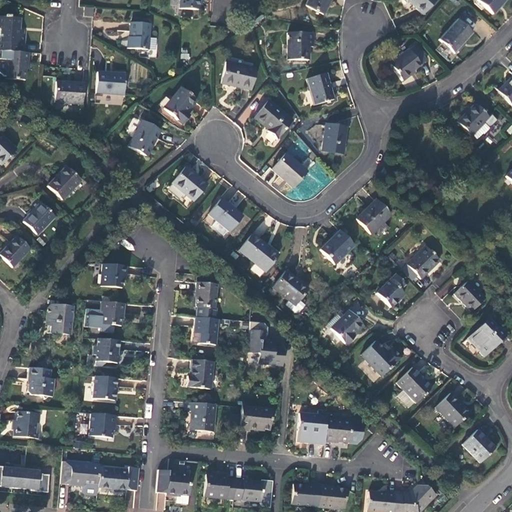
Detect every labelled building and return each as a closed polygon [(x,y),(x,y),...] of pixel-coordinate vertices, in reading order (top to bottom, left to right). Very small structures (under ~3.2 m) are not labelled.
[(199,10),(199,0),(179,0),(179,9),(199,10)] [(322,14),(329,0),(307,0),(304,7),(322,14)] [(436,0),(406,0),(423,15),(436,0)] [(492,15),(506,0),(476,0),(492,15)] [(84,17),(93,18),(93,9),(84,8),(84,17)] [(0,50),(5,51),(19,53),(20,44),(23,44),(24,31),(20,30),(20,19),(0,17),(0,50)] [(472,34),(456,20),(439,40),(454,54),(472,34)] [(148,50),(149,25),(130,23),(129,49),(148,50)] [(313,34),(286,33),(287,60),(308,60),(308,47),(313,47),(313,34)] [(426,61),(414,45),(388,64),(402,81),(414,73),(412,71),(426,61)] [(28,62),(29,53),(19,53),(5,51),(5,60),(7,60),(6,79),(25,81),(26,62),(28,62)] [(255,69),(226,63),(221,84),(250,91),(255,69)] [(125,75),(97,73),(96,93),(124,95),(125,75)] [(333,100),(326,74),(307,79),(315,106),(333,100)] [(511,77),(498,92),(511,106),(511,77)] [(81,105),(83,84),(55,82),(54,103),(81,105)] [(163,109),(182,125),(189,116),(186,114),(196,101),(180,88),(163,109)] [(293,121),(268,101),(255,117),(270,130),(268,133),(277,140),(293,121)] [(474,105),(456,122),(470,137),(472,136),(476,140),(482,133),(483,135),(492,126),(487,120),(489,119),(474,105)] [(146,157),(160,132),(141,122),(127,147),(146,157)] [(342,155),(346,128),(325,124),(320,151),(342,155)] [(16,150),(0,134),(0,163),(2,165),(16,150)] [(306,172),(285,154),(271,169),(292,188),(306,172)] [(61,200),(81,180),(66,166),(47,186),(61,200)] [(207,185),(185,167),(166,190),(176,199),(179,196),(181,197),(183,194),(192,202),(207,185)] [(242,217),(220,199),(207,215),(214,222),(211,227),(222,237),(227,232),(229,233),(242,217)] [(376,200),(355,220),(370,236),(374,232),(379,237),(388,229),(384,223),(391,216),(376,200)] [(36,234),(54,216),(40,203),(23,222),(36,234)] [(334,266),(354,247),(339,231),(319,250),(334,266)] [(278,256),(252,234),(238,252),(265,273),(278,256)] [(0,256),(11,268),(29,249),(16,236),(0,253),(0,256)] [(407,265),(416,275),(420,279),(439,261),(425,247),(407,265)] [(125,280),(126,267),(101,264),(99,287),(121,289),(122,280),(125,280)] [(400,271),(410,281),(416,275),(407,265),(400,271)] [(308,289),(285,272),(272,289),(288,302),(295,307),(299,301),(308,289)] [(389,308),(403,295),(399,291),(404,286),(394,275),(375,293),(389,308)] [(485,299),(467,281),(453,296),(470,313),(485,299)] [(216,285),(195,283),(194,293),(196,293),(195,307),(196,307),(195,318),(215,320),(216,308),(214,308),(216,285)] [(295,307),(288,302),(285,306),(295,314),(299,314),(305,306),(299,301),(295,307)] [(120,326),(123,304),(100,302),(99,312),(102,312),(101,325),(120,326)] [(70,335),(72,306),(49,304),(48,310),(46,312),(45,326),(50,326),(47,333),(70,335)] [(362,326),(347,311),(342,316),(338,312),(326,325),(346,345),(354,338),(353,336),(362,326)] [(198,334),(197,344),(215,346),(218,320),(215,320),(195,318),(194,318),(193,327),(196,327),(195,334),(198,334)] [(505,336),(488,318),(467,339),(480,353),(480,354),(484,358),(500,343),(501,344),(506,340),(504,338),(505,336)] [(266,332),(247,330),(246,352),(254,353),(256,356),(256,364),(281,366),(282,350),(280,347),(273,347),(273,342),(265,342),(266,332)] [(117,354),(118,341),(96,339),(96,347),(92,347),(92,355),(95,355),(94,365),(101,366),(106,362),(116,364),(118,361),(119,356),(117,354)] [(381,378),(401,359),(391,348),(386,352),(375,341),(360,356),(381,378)] [(212,362),(190,360),(189,377),(186,377),(186,388),(210,390),(212,362)] [(49,370),(27,368),(26,379),(27,380),(25,392),(27,395),(39,396),(47,399),(52,391),(52,384),(53,380),(48,379),(49,370)] [(420,378),(411,369),(395,384),(401,391),(396,397),(408,409),(413,404),(415,405),(430,391),(423,383),(422,377),(420,378)] [(113,401),(115,378),(94,376),(92,399),(113,401)] [(250,392),(250,385),(243,384),(242,391),(250,392)] [(468,414),(450,395),(434,409),(453,428),(468,414)] [(215,405),(186,402),(186,411),(190,412),(189,422),(194,422),(193,431),(212,433),(215,405)] [(240,406),(239,430),(248,431),(248,428),(270,430),(271,409),(240,406)] [(325,419),(325,411),(317,410),(317,415),(298,413),(297,434),(315,436),(315,438),(323,438),(325,419)] [(38,413),(16,411),(15,421),(13,421),(12,437),(37,439),(37,433),(34,433),(35,424),(38,423),(38,413)] [(114,426),(115,416),(89,414),(88,436),(110,438),(112,426),(114,426)] [(350,421),(325,419),(323,438),(323,442),(330,442),(330,441),(349,443),(350,421)] [(494,449),(477,431),(461,446),(479,464),(494,449)] [(97,487),(99,467),(99,465),(62,461),(60,484),(82,486),(97,487)] [(39,471),(0,466),(0,485),(29,488),(29,491),(47,492),(48,475),(38,475),(39,471)] [(139,468),(136,468),(127,467),(127,470),(99,467),(97,487),(116,489),(116,492),(126,493),(127,490),(134,490),(137,491),(139,468)] [(167,471),(158,470),(155,493),(158,494),(176,495),(188,496),(189,484),(187,484),(187,474),(170,472),(167,471)] [(232,500),(234,480),(227,479),(227,476),(205,474),(203,497),(232,500)] [(269,508),(272,481),(260,480),(260,482),(234,480),(232,500),(259,503),(263,507),(269,508)] [(317,507),(319,485),(311,484),(311,486),(291,485),(290,505),(317,507)] [(327,486),(319,485),(317,507),(339,509),(339,508),(344,509),(345,490),(327,488),(327,486)] [(408,494),(393,492),(391,511),(419,511),(435,494),(426,485),(415,485),(408,494)] [(97,487),(82,486),(81,491),(84,494),(96,495),(97,487)] [(368,511),(391,511),(393,492),(383,491),(383,493),(367,492),(366,511),(368,511)] [(188,496),(176,495),(175,504),(187,505),(188,496)]
